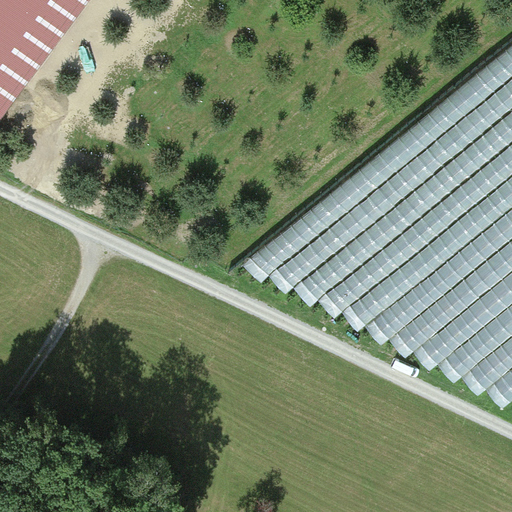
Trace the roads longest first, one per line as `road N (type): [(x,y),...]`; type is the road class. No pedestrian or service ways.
road 1 (track): [(511,433),(0,187)]
road 2 (track): [(0,422),(79,299),(105,238)]
